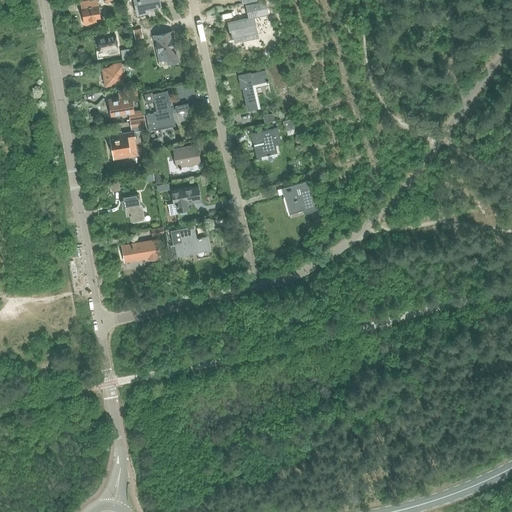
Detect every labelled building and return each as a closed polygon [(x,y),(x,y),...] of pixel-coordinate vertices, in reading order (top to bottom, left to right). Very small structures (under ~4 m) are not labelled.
[(100,18),(97,0),(87,0),(80,1),(84,24),(96,22),(96,19),(100,18)] [(133,0),(137,16),(148,13),(147,9),(162,6),(160,0),(133,0)] [(257,31),(255,24),(253,16),(261,14),(260,5),(246,8),(248,18),(227,22),(230,32),(229,33),(230,37),(257,31)] [(133,30),(135,39),(143,38),(141,28),(133,30)] [(171,32),(159,34),(153,36),(158,60),(165,58),(167,64),(178,61),(171,32)] [(118,51),(115,34),(97,38),(99,52),(108,51),(108,53),(118,51)] [(122,60),(134,58),(133,48),(120,50),(122,60)] [(109,65),(110,68),(102,69),(105,86),(125,83),(121,62),(112,64),(112,65),(109,65)] [(250,73),(238,75),(241,87),(242,87),(247,110),(260,107),(255,87),(269,84),(266,70),(250,73)] [(152,92),(143,94),(146,103),(154,102),(156,112),(145,115),(149,131),(175,126),(167,90),(152,93),(152,92)] [(119,98),(108,100),(110,108),(111,116),(128,113),(129,121),(144,119),(145,119),(143,109),(132,111),(131,100),(138,99),(137,91),(119,93),(119,98)] [(174,106),(176,112),(189,109),(187,103),(174,106)] [(278,112),(263,117),(266,124),(280,119),(278,112)] [(117,134),(109,136),(110,142),(111,146),(112,153),(113,160),(122,158),(121,152),(130,151),(130,150),(129,143),(128,139),(134,138),(135,138),(134,132),(146,130),(145,121),(145,119),(144,119),(129,121),(131,132),(121,134),(121,132),(117,132),(117,133),(117,134)] [(292,119),(283,122),(285,131),(294,128),(292,119)] [(272,129),(251,134),(256,158),(277,153),(275,145),(281,144),(277,128),(272,129)] [(173,149),(176,168),(200,163),(197,144),(173,149)] [(153,173),(144,175),(145,182),(154,181),(153,173)] [(306,182),(283,188),(285,196),(283,196),(288,215),(288,212),(302,209),(303,214),(315,210),(313,203),(312,203),(306,182)] [(173,204),(168,205),(169,215),(180,213),(181,214),(187,213),(186,210),(189,209),(188,201),(200,199),(199,192),(198,186),(170,191),(172,197),(173,204)] [(141,204),(140,203),(139,196),(136,197),(136,194),(123,196),(123,199),(121,199),(122,207),(125,206),(126,214),(129,214),(129,215),(130,215),(131,220),(143,218),(143,217),(144,217),(142,204),(141,204)] [(150,229),(151,232),(152,236),(164,234),(163,226),(150,229)] [(175,243),(177,255),(209,249),(207,237),(201,238),(200,237),(198,238),(198,239),(196,239),(193,228),(179,231),(181,242),(175,243)] [(160,256),(157,239),(122,245),(124,261),(147,258),(147,260),(160,258),(159,257),(160,256)]
